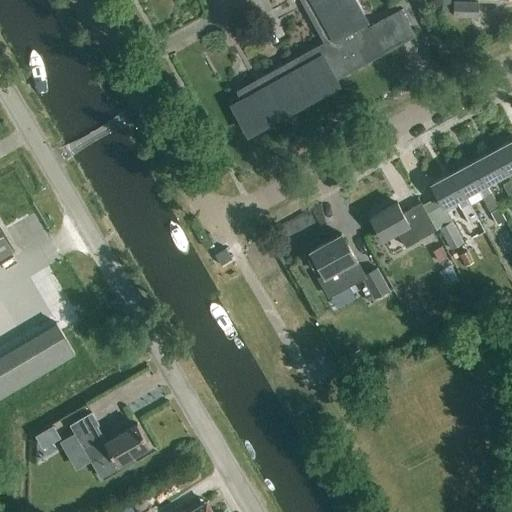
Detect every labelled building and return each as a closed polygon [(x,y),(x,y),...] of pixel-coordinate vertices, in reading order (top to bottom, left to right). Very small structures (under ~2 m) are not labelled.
[(301,0),(325,43),(238,91),(241,100),(231,105),(246,133),(337,82),(334,76),(349,68),(350,70),(414,35),(400,10),(366,29),(363,23),(364,22),(352,0),(301,0)] [(451,0),(441,0),(442,10),(451,10),(451,0)] [(453,2),(453,17),(478,18),(479,2),(453,2)] [(511,140),(495,149),(506,173),(511,169),(511,140)] [(506,173),(495,149),(474,161),(485,184),(486,184),(506,173)] [(474,161),(453,172),(464,195),(477,189),(490,213),(499,208),(486,184),(485,184),(474,161)] [(463,243),(444,206),(456,200),(468,224),(477,219),(464,195),(453,172),(431,184),(437,195),(422,205),(436,230),(439,228),(450,250),(463,243)] [(511,200),(511,182),(511,181),(502,185),(511,201),(511,200)] [(421,203),(403,213),(397,203),(371,218),(382,239),(397,230),(406,246),(436,229),(422,205),(421,203)] [(499,208),(490,213),(496,225),(505,220),(499,208)] [(0,256),(12,249),(0,228),(0,256)] [(364,274),(355,259),(341,234),(310,251),(323,274),(317,277),(328,298),(362,279),(373,299),(389,290),(377,267),(364,274)] [(441,246),(432,251),(439,262),(447,258),(441,246)] [(280,268),(267,247),(248,258),(261,280),(280,268)] [(219,262),(227,257),(222,248),(213,253),(219,262)] [(458,270),(473,262),(467,250),(452,258),(458,270)] [(0,356),(0,398),(74,355),(55,324),(0,356)] [(368,362),(360,348),(345,357),(352,371),(368,362)] [(136,424),(105,441),(97,426),(99,425),(91,413),(69,426),(100,479),(133,460),(131,456),(149,446),(136,424)] [(48,451),(62,443),(55,428),(40,436),(48,451)] [(182,511),(211,511),(206,503),(190,511),(184,511),(182,511)]
